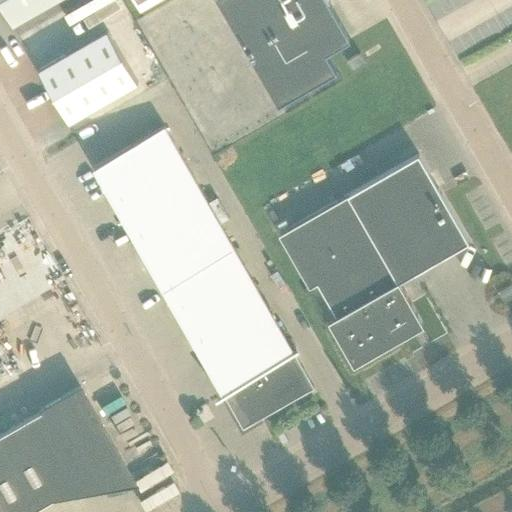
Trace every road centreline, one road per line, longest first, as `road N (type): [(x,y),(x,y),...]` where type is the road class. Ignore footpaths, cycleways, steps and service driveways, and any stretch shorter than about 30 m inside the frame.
road 1 (unknown): [(33,188),(153,109),(173,112),(357,432)]
road 2 (unclassified): [(221,510),(0,131)]
road 3 (unclassified): [(221,510),(511,343)]
road 4 (unclassified): [(511,194),(399,0)]
